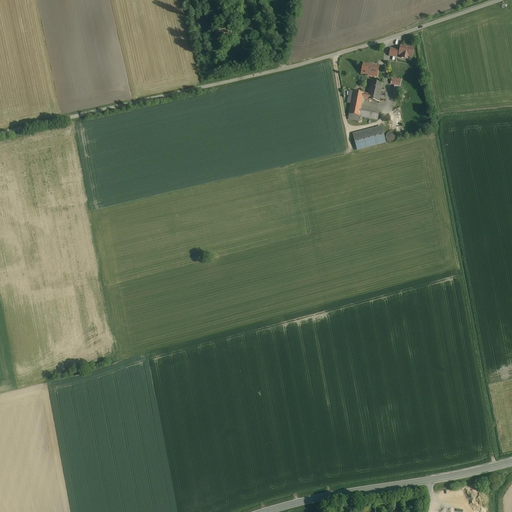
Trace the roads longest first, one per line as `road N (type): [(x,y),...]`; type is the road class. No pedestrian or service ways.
road 1 (unclassified): [(490,0),(292,65),(0,131)]
road 2 (primary): [(260,511),(511,461)]
